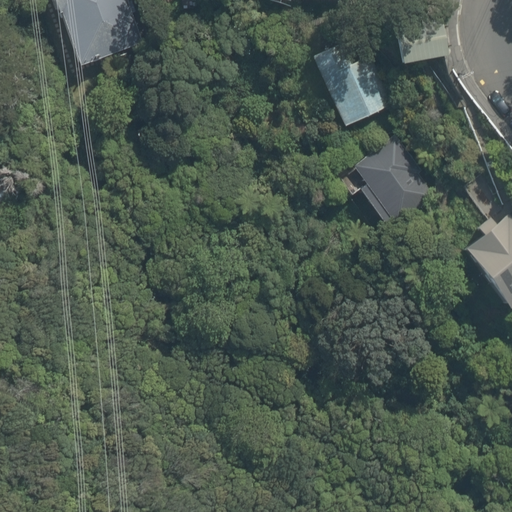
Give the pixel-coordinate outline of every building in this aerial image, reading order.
[(145,42),(129,0),(53,0),(77,66),(145,42)] [(440,16),(391,22),(397,63),(445,56),(440,16)] [(339,44),(311,57),(343,127),(392,104),(369,55),(348,65),(339,44)] [(444,196),(397,131),(350,165),(365,187),(359,191),(388,226),(444,196)] [(511,304),(511,212),(510,210),(463,246),(510,307),(511,304)]
